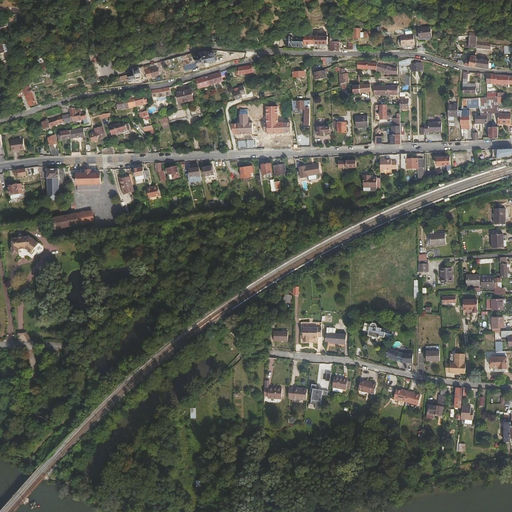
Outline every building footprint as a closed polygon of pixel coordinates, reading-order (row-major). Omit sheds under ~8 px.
[(432,27),(419,28),(420,39),(432,38),(432,27)] [(220,41),(218,34),(210,36),(212,43),(220,41)] [(413,45),(413,34),(400,34),(400,44),(406,44),(409,44),(409,45),(413,45)] [(301,47),(301,38),(286,38),(285,47),(301,47)] [(0,51),(9,49),(7,41),(1,43),(1,42),(0,42),(0,51)] [(338,42),(329,42),(329,50),(329,51),(338,52),(338,50),(338,42)] [(218,61),(217,56),(216,55),(217,54),(217,53),(217,51),(215,49),(213,49),(212,51),(212,52),(208,53),(208,52),(205,52),(204,50),(199,52),(201,58),(199,58),(198,57),(196,58),(196,59),(194,59),(196,65),(202,63),(202,65),(218,61)] [(98,61),(96,54),(89,56),(92,63),(98,61)] [(475,67),(475,58),(475,56),(469,55),(468,61),(465,60),(464,65),(467,66),(475,67)] [(487,69),(488,60),(475,58),(475,67),(484,69),(487,69)] [(376,71),(376,64),(372,63),(356,62),(357,68),(359,68),(372,70),(376,71)] [(421,71),(420,63),(410,63),(410,71),(421,71)] [(390,74),(391,68),(385,66),(381,65),(379,72),(385,73),(390,74)] [(252,72),(250,66),(235,68),(236,75),(244,74),(252,72)] [(141,79),(139,69),(134,70),(134,73),(128,75),(129,79),(130,81),(136,79),(136,80),(141,79)] [(156,69),(149,70),(151,78),(158,76),(156,69)] [(326,78),(326,72),(323,70),(314,72),(316,80),(326,78)] [(347,82),(347,72),(344,73),(343,70),(338,71),(340,86),(342,86),(342,88),(345,88),(345,82),(347,82)] [(222,82),(219,73),(196,80),(199,89),(222,82)] [(511,76),(510,76),(490,74),(490,83),(491,83),(511,83),(511,76)] [(359,85),(352,85),(352,96),(359,96),(359,92),(370,92),(369,84),(359,85)] [(35,104),(28,86),(22,88),(29,107),(35,104)] [(245,94),(243,86),(236,88),(237,91),(232,93),(235,101),(242,98),(241,95),(245,94)] [(397,94),(397,86),(374,87),(374,95),(397,94)] [(170,95),(168,88),(158,90),(151,91),(152,98),(152,101),(157,100),(156,97),(159,98),(165,97),(170,95)] [(192,100),(190,90),(183,92),(182,90),(178,91),(178,93),(176,94),(178,103),(192,100)] [(144,104),(147,102),(146,98),(143,97),(132,99),(133,100),(134,106),(144,104)] [(478,103),(477,97),(460,99),(460,104),(461,105),(465,104),(465,105),(478,104),(478,103)] [(408,107),(408,99),(399,99),(399,102),(399,109),(404,109),(404,107),(408,107)] [(307,109),(307,105),(309,105),(309,100),(305,100),(305,103),(299,103),(299,104),(295,105),(295,110),(304,109),(304,125),(309,125),(309,109),(307,109)] [(127,108),(126,101),(115,104),(116,110),(127,108)] [(456,105),(447,104),(447,116),(448,116),(448,122),(453,122),(453,116),(459,116),(459,111),(459,110),(456,110),(456,105)] [(201,114),(200,108),(199,107),(189,109),(191,117),(201,114)] [(74,109),(69,109),(70,115),(71,122),(83,120),(84,124),(86,123),(88,123),(86,112),(76,114),(74,109)] [(175,111),(166,114),(168,122),(186,118),(184,109),(175,111)] [(466,114),(465,110),(459,111),(459,116),(460,127),(468,127),(468,115),(466,114)] [(510,124),(510,114),(497,114),(497,116),(497,124),(510,124)] [(70,115),(55,119),(57,125),(63,123),(63,124),(71,122),(70,115)] [(368,127),(368,116),(355,116),(355,127),(368,127)] [(168,125),(165,117),(159,122),(161,126),(168,125)] [(49,121),(41,123),(43,130),(57,125),(55,119),(49,121)] [(440,131),(440,121),(439,122),(439,120),(435,120),(435,121),(427,121),(427,122),(423,122),(423,127),(423,133),(427,133),(427,131),(440,131)] [(252,131),(250,121),(238,123),(240,133),(252,131)] [(345,132),(345,122),(337,122),(337,128),(337,132),(345,132)] [(115,128),(120,127),(119,123),(108,126),(110,135),(116,134),(115,128)] [(321,127),(321,123),(313,123),(312,135),(316,135),(316,127),(321,127)] [(104,136),(102,126),(94,129),(95,133),(89,135),(91,142),(97,140),(97,139),(104,136)] [(400,143),(400,135),(399,126),(391,126),(391,134),(390,134),(390,144),(400,143)] [(497,127),(487,127),(488,137),(497,137),(497,127)] [(84,137),(83,128),(70,130),(71,139),(84,137)] [(60,134),(57,135),(59,141),(71,139),(70,130),(59,132),(60,134)] [(56,144),(54,135),(47,138),(50,151),(51,157),(54,156),(58,156),(58,154),(57,149),(53,150),(52,145),(56,144)] [(24,149),(23,139),(11,141),(13,151),(24,149)] [(79,152),(78,143),(74,143),(74,141),(71,141),(70,141),(71,153),(79,152)] [(111,147),(101,149),(103,155),(113,154),(111,147)] [(492,159),(511,154),(511,149),(492,150),(492,159)] [(446,165),(445,157),(436,157),(436,158),(434,158),(434,161),(436,160),(436,166),(446,165)] [(422,173),(422,158),(417,159),(417,158),(406,158),(406,164),(406,168),(417,168),(417,173),(421,173),(421,179),(424,178),(424,173),(422,173)] [(396,170),(395,163),(390,163),(390,161),(379,161),(379,171),(390,171),(391,170),(396,170)] [(160,170),(159,163),(154,163),(155,172),(158,171),(161,180),(164,179),(161,170),(160,170)] [(271,173),(270,163),(261,165),(262,174),(271,173)] [(284,164),(274,165),(275,176),(280,175),(285,175),(285,174),(284,164)] [(317,178),(317,175),(318,175),(318,173),(321,173),(321,168),(320,168),(317,168),(317,173),(307,173),(307,164),(300,164),(300,175),(307,175),(307,178),(317,178)] [(317,173),(317,168),(320,168),(320,166),(319,166),(318,164),(307,164),(307,173),(317,173)] [(179,176),(176,166),(166,169),(168,175),(171,174),(172,178),(179,176)] [(214,174),(212,166),(202,168),(204,176),(205,176),(214,174)] [(251,177),(250,173),(252,172),(251,166),(240,168),(242,178),(251,177)] [(143,177),(142,171),(143,171),(142,167),(133,169),(135,176),(139,175),(139,178),(143,177)] [(424,178),(446,170),(446,167),(435,171),(435,170),(426,173),(426,169),(424,169),(424,173),(424,178)] [(202,181),(199,168),(190,170),(191,175),(193,183),(202,181)] [(27,176),(25,169),(17,170),(18,178),(27,176)] [(58,178),(58,169),(46,170),(46,178),(47,178),(47,191),(58,191),(58,179),(58,178)] [(100,184),(100,173),(90,173),(90,170),(85,170),(85,174),(76,174),(76,184),(100,184)] [(285,175),(280,175),(281,182),(289,181),(287,174),(285,174),(285,175)] [(376,185),(376,178),(369,178),(369,174),(362,174),(363,186),(376,185)] [(134,190),(130,176),(119,179),(124,194),(134,190)] [(22,193),(21,184),(9,186),(10,196),(22,193)] [(160,195),(157,187),(150,189),(146,190),(147,197),(148,198),(160,195)] [(215,210),(213,202),(207,203),(209,211),(215,210)] [(506,221),(505,206),(495,207),(496,222),(506,221)] [(92,221),(90,211),(53,218),(55,229),(92,221)] [(46,229),(44,220),(37,221),(38,224),(38,229),(39,230),(46,229)] [(446,238),(446,228),(428,228),(428,237),(430,237),(431,239),(446,238)] [(505,246),(504,231),(493,232),(494,246),(505,246)] [(37,243),(28,237),(27,238),(26,237),(25,237),(24,237),(10,239),(12,248),(11,248),(12,255),(18,254),(17,250),(25,249),(28,251),(27,252),(31,254),(34,250),(33,250),(37,243)] [(507,265),(507,254),(500,254),(500,263),(502,263),(502,275),(507,274),(507,270),(509,270),(509,265),(507,265)] [(429,270),(429,258),(419,258),(420,270),(429,270)] [(453,278),(452,264),(441,264),(442,278),(453,278)] [(480,285),(480,275),(467,275),(467,286),(480,285)] [(493,285),(493,276),(481,276),(481,283),(487,283),(487,285),(493,285)] [(480,305),(479,293),(465,294),(466,305),(475,304),(475,306),(480,305)] [(502,307),(501,298),(491,298),(491,299),(486,299),(487,307),(491,307),(491,308),(502,307)] [(503,325),(502,316),(491,316),(491,326),(503,325)] [(389,337),(391,332),(391,329),(370,323),(370,325),(369,325),(368,329),(369,329),(368,333),(379,337),(379,334),(389,337)] [(326,325),(325,334),(329,334),(329,339),(329,340),(344,341),(345,332),(334,331),(335,326),(326,325)] [(322,336),(322,326),(307,326),(306,340),(309,340),(310,337),(318,337),(318,336),(322,336)] [(285,339),(286,329),(272,329),(271,338),(285,339)] [(412,361),(413,352),(404,351),(398,351),(389,347),(385,355),(396,360),(402,361),(412,361)] [(438,359),(439,349),(425,349),(425,359),(438,359)] [(507,366),(507,355),(506,355),(506,349),(502,349),(498,349),(498,355),(491,356),(491,365),(496,365),(500,365),(500,366),(507,366)] [(463,371),(463,361),(462,361),(462,351),(452,351),(452,361),(448,361),(447,361),(448,370),(448,371),(463,371)] [(325,372),(323,380),(330,382),(332,373),(325,372)] [(345,388),(346,377),(334,375),(333,386),(345,388)] [(375,392),(377,383),(376,382),(377,381),(373,380),(373,381),(365,380),(361,379),(359,388),(375,392)] [(277,397),(278,386),(265,386),(261,385),(260,394),(264,395),(264,396),(277,397)] [(301,386),(282,385),(282,396),(299,397),(301,386)] [(312,385),(310,403),(316,404),(316,409),(321,409),(324,387),(312,385)] [(460,405),(462,386),(457,386),(456,393),(452,393),(452,400),(456,401),(455,405),(460,405)] [(406,399),(408,389),(405,388),(404,389),(397,387),(394,396),(406,399)] [(418,403),(421,393),(413,391),(413,390),(408,389),(406,399),(418,403)] [(445,404),(446,393),(440,392),(438,392),(438,403),(445,404)] [(438,412),(440,404),(427,402),(426,410),(438,412)] [(473,417),(473,410),(470,410),(471,407),(471,404),(462,403),(461,416),(473,417)]
